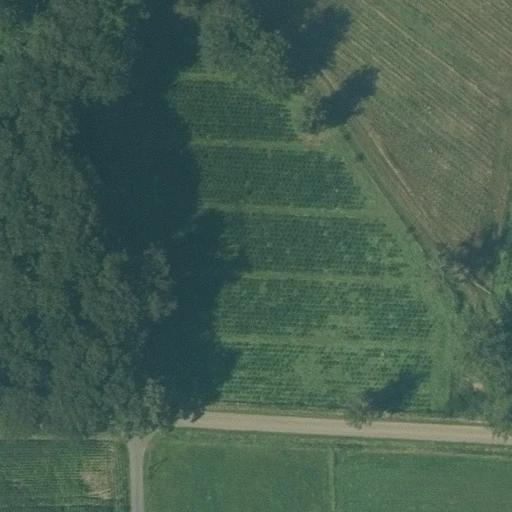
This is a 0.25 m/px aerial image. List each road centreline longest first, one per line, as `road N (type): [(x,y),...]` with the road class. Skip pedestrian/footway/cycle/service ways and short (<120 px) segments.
road 1 (unclassified): [(0,420),(137,416),(511,437)]
road 2 (track): [(198,0),(321,86),(511,355)]
